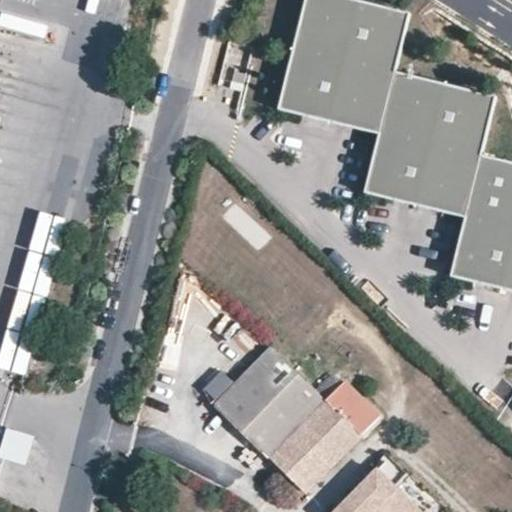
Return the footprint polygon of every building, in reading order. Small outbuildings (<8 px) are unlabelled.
[(411,7),(382,0),(302,0),(276,105),(379,131),(396,67),(411,7)] [(481,148),(495,93),(396,67),(379,131),(366,187),(465,211),(481,148)] [(511,156),(481,148),(465,211),(450,269),(511,285),(511,156)] [(217,406),(268,458),(325,401),(316,393),(272,350),(217,406)] [(316,393),(325,401),(340,385),(332,376),(316,393)] [(304,492),(367,429),(379,417),(343,382),(325,401),(268,458),(304,492)] [(0,453),(0,459),(26,467),(35,438),(7,430),(0,453)] [(385,457),(374,468),(377,471),(395,489),(406,478),(385,457)] [(419,511),(395,489),(377,471),(336,511),(419,511)]
